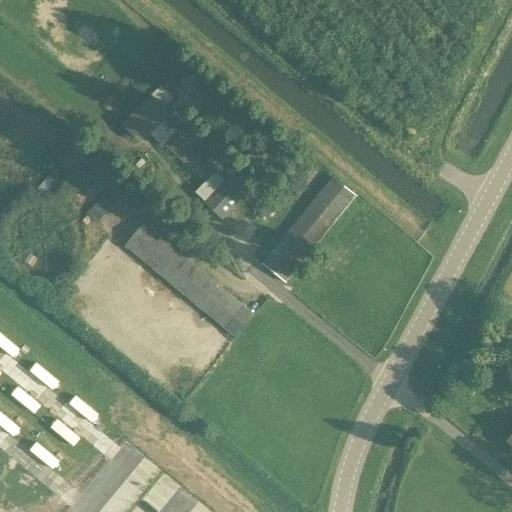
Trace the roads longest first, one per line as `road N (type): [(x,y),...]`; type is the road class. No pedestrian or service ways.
road 1 (unclassified): [(388,388),(511,163)]
road 2 (unclassified): [(511,488),(388,388)]
road 3 (unclassified): [(342,511),(357,450),(388,388)]
